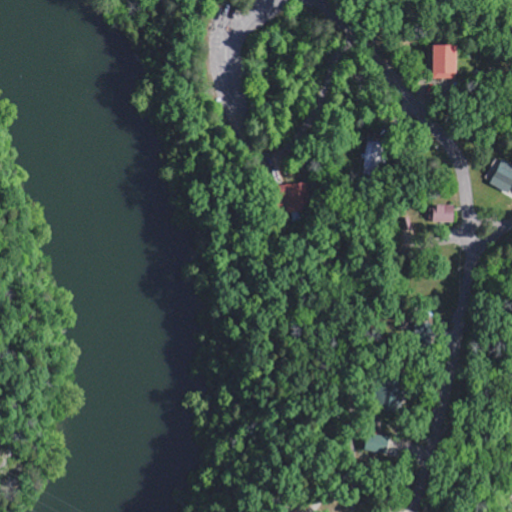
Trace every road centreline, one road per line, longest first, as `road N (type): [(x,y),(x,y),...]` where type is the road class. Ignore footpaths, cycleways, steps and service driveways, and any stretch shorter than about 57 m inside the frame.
road 1 (residential): [(470,268),(458,168),(384,70),(309,0)]
road 2 (residential): [(414,511),(470,268),(491,238),(511,226)]
